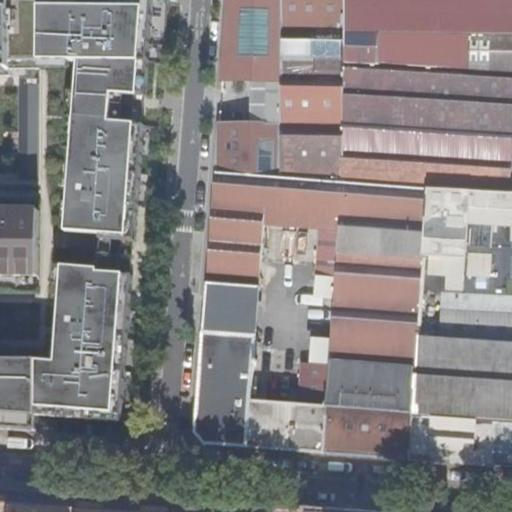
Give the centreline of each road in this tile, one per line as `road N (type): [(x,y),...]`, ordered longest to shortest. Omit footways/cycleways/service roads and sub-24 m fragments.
road 1 (residential): [(200,0),(162,473)]
road 2 (residential): [(511,500),(162,473)]
road 3 (residential): [(162,473),(0,460)]
